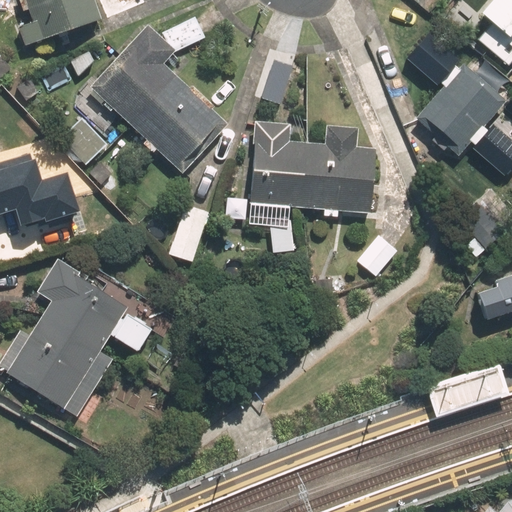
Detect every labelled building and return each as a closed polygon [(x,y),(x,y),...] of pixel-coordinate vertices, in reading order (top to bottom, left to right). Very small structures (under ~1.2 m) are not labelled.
[(23,0),(32,23),(15,30),(22,50),(100,21),(91,0),(23,0)] [(147,4),(144,0),(99,0),(109,20),(147,4)] [(511,0),(491,0),(478,17),(489,26),(475,42),(506,69),(511,62),(511,0)] [(204,38),(194,18),(165,32),(175,53),(204,38)] [(229,127),(162,66),(174,52),(145,26),(87,89),(183,176),(229,127)] [(0,85),(14,71),(0,56),(0,85)] [(453,147),(449,153),(460,161),(500,104),(439,62),(426,80),(441,91),(419,123),(453,147)] [(0,142),(24,114),(0,93),(0,142)] [(107,145),(78,121),(59,146),(88,169),(107,145)] [(324,127),(323,145),(288,143),(290,125),(253,122),(247,205),(370,214),(375,149),(355,147),(356,129),(324,127)] [(62,160),(39,179),(70,216),(92,197),(62,160)] [(0,244),(28,214),(0,188),(0,244)] [(511,216),(489,189),(456,216),(483,249),(511,224),(511,216)] [(207,213),(185,206),(168,256),(190,263),(207,213)] [(245,233),(221,224),(206,268),(230,276),(245,233)] [(396,251),(378,237),(357,262),(375,277),(396,251)] [(49,303),(29,337),(18,330),(0,359),(0,371),(77,419),(112,362),(99,354),(109,337),(137,354),(152,330),(126,314),(122,321),(119,319),(126,308),(76,278),(78,274),(54,260),(34,294),(49,303)] [(332,295),(331,280),(315,281),(316,296),(332,295)] [(511,323),(511,280),(475,295),(489,332),(511,323)] [(427,388),(436,417),(507,394),(497,364),(427,388)] [(511,511),(511,495),(499,511),(491,504),(483,511),(511,511)]
